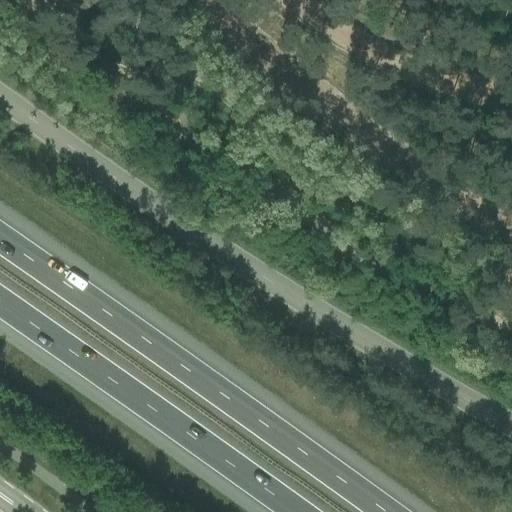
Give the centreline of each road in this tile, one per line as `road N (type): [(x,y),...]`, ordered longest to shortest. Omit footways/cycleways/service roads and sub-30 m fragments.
road 1 (unclassified): [(511,421),(208,242),(0,93)]
road 2 (motorway): [(380,511),(0,241)]
road 3 (motorway): [(0,305),(286,511)]
